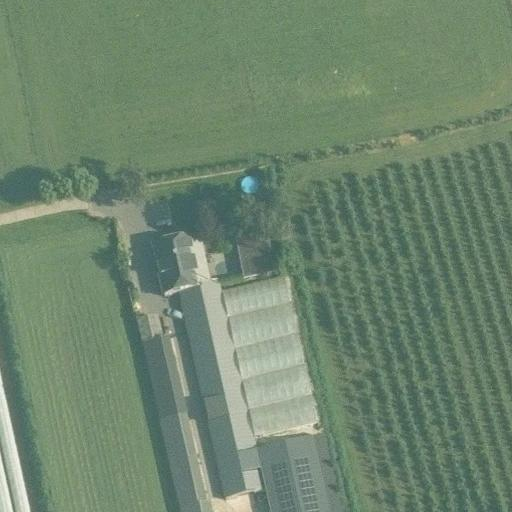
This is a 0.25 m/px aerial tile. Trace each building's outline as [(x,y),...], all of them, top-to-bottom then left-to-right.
[(236,244),(243,281),(271,276),(263,238),(236,244)] [(164,299),(177,296),(224,503),(265,494),(218,286),(210,288),(199,240),(152,251),(164,299)] [(162,343),(157,319),(135,324),(141,347),(158,423),(186,416),(168,342),(162,343)] [(166,451),(179,508),(197,504),(195,496),(202,494),(191,445),(166,451)] [(197,504),(179,508),(179,511),(210,511),(208,501),(197,504)]
